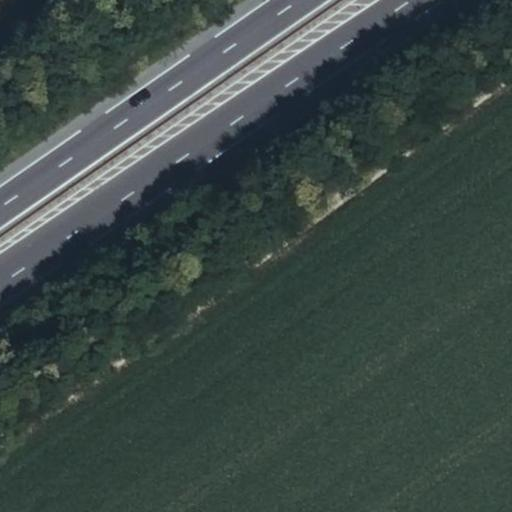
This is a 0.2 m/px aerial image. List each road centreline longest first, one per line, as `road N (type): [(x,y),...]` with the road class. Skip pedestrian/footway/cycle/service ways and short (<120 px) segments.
road 1 (track): [(511,77),(0,454)]
road 2 (trunk): [(0,289),(418,0)]
road 3 (trunk): [(296,0),(0,204)]
